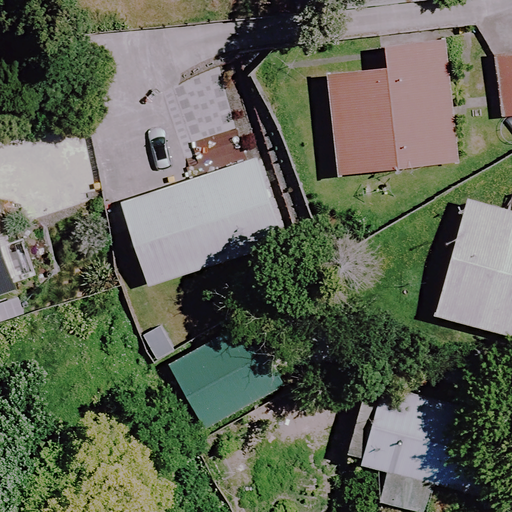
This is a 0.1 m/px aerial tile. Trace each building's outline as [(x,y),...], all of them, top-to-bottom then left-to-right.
[(395,0),(314,0),(315,9),(396,5),(395,0)] [(454,165),(441,41),(380,47),(382,68),(324,74),(334,177),(454,165)] [(511,117),(511,53),(489,58),(500,120),(511,117)] [(280,244),(253,160),(118,203),(145,287),(280,244)] [(511,212),(464,199),(431,316),(511,338),(511,212)] [(498,419),(373,388),(354,464),(383,471),(375,502),(413,511),(422,511),(429,485),(479,497),(498,419)] [(299,511),(285,477),(229,500),(234,511),(299,511)]
